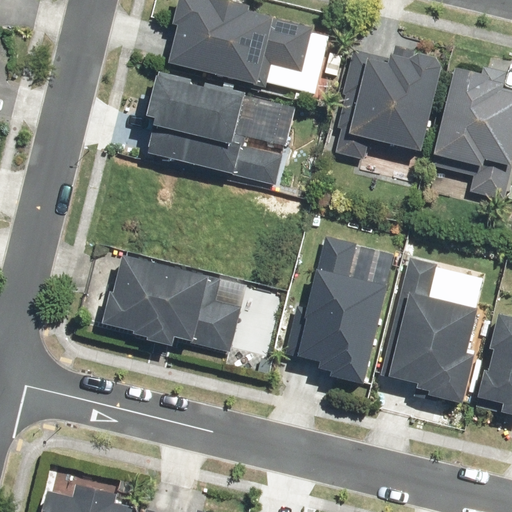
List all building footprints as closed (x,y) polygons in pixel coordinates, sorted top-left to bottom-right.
[(9,0),(0,0),(0,20),(5,22),(9,0)] [(182,0),(177,22),(181,24),(172,62),(269,86),(274,65),(304,72),(315,28),(278,19),(279,16),(252,9),(253,4),(236,0),(182,0)] [(0,68),(9,33),(0,31),(0,68)] [(357,48),(332,152),(367,160),(373,138),(425,150),(447,57),(419,50),(420,49),(396,43),(393,57),(357,48)] [(484,72),(460,66),(438,154),(479,164),(472,191),(507,200),(511,179),(511,88),(506,87),(510,71),(486,65),(484,72)] [(154,156),(279,188),(287,157),(242,146),(255,97),(212,86),(211,91),(197,87),(198,83),(163,74),(151,121),(162,124),(154,156)] [(359,243),(328,236),(311,307),(301,305),(289,352),(324,361),(322,367),(336,370),(335,374),(369,382),(393,284),(351,274),(359,243)] [(225,277),(128,253),(118,290),(115,289),(107,321),(111,322),(111,324),(151,334),(150,339),(177,345),(179,335),(197,339),(196,342),(233,351),(244,307),(219,301),(225,277)] [(440,264),(413,257),(384,374),(422,383),(421,387),(433,390),(432,394),(467,402),(479,353),(471,351),(482,307),(432,295),(440,264)] [(511,313),(502,311),(494,347),(498,348),(493,369),(489,368),(482,396),(506,402),(504,410),(511,411),(511,313)] [(139,511),(140,511),(121,506),(123,498),(82,488),(79,499),(53,493),(48,511),(139,511)]
